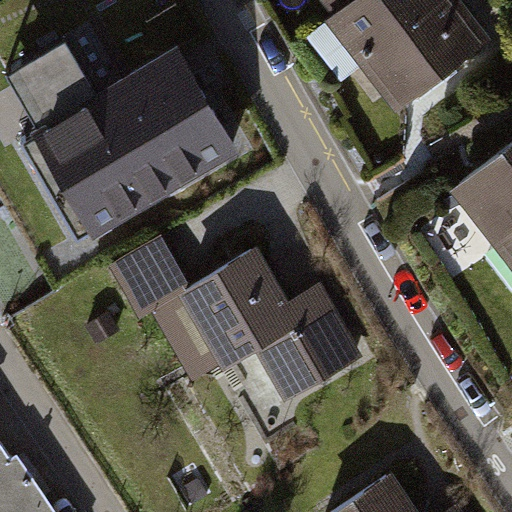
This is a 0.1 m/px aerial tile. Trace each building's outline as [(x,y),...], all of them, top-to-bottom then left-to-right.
[(319,0),(332,15),(352,0),(319,0)] [(325,21),(394,111),(490,38),(461,0),(352,0),(332,15),(325,21)] [(64,40),(4,74),(34,126),(28,130),(89,236),(238,151),(176,43),(94,90),(64,40)] [(511,140),(449,189),(511,269),(511,140)] [(139,317),(151,310),(192,381),(219,365),(222,370),(256,351),(285,401),(364,356),(321,281),(288,299),(256,245),(190,283),(161,234),(109,264),(139,317)] [(110,311),(85,325),(96,343),(120,329),(110,311)] [(0,445),(0,495),(30,475),(16,455),(10,459),(0,445)] [(418,511),(391,471),(330,511),(463,511),(457,503),(444,511),(418,511)] [(55,511),(30,475),(0,495),(0,511),(55,511)]
